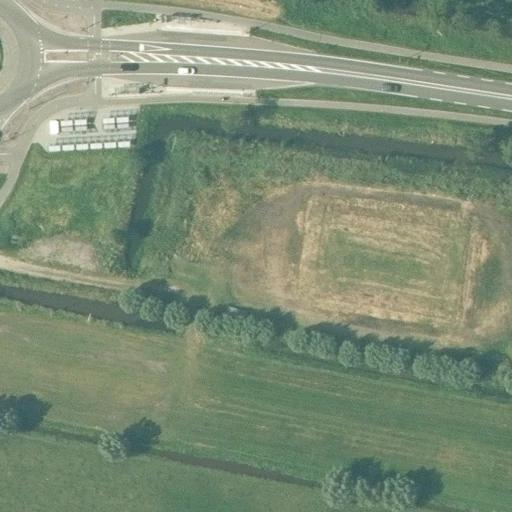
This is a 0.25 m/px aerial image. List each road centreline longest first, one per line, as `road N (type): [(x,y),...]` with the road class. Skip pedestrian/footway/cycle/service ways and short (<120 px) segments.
road 1 (primary): [(511,97),(248,63),(31,57)]
road 2 (track): [(0,262),(155,292)]
